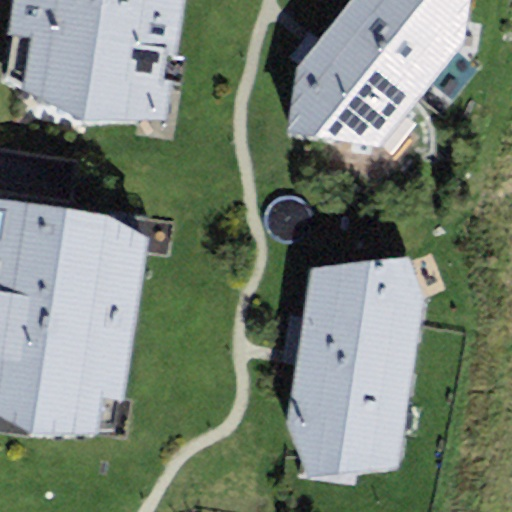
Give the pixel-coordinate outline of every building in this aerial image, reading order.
[(0,83),(82,120),(165,121),(185,0),(13,0),(0,77),(0,83)] [(349,0),(338,16),(427,89),(466,43),(472,0),(349,0)] [(380,146),(427,89),(338,16),(299,69),(288,134),(380,146)] [(109,215),(0,199),(0,418),(33,435),(116,431),(149,239),(109,215)] [(312,268),(289,426),(313,479),(400,468),(426,297),(410,257),(312,268)]
